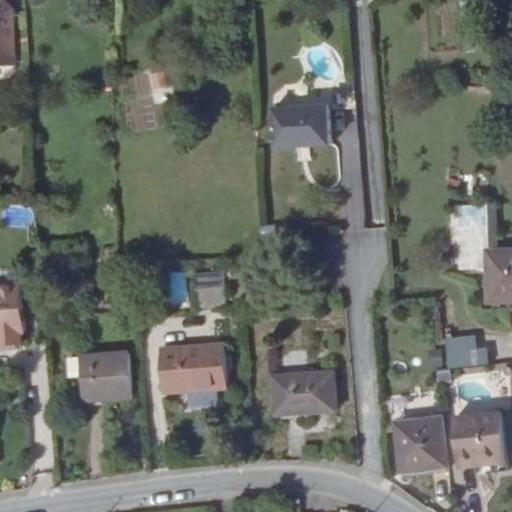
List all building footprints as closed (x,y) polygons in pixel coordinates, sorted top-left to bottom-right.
[(0,66),(10,66),(9,11),(0,1),(0,66)] [(463,47),(487,47),(486,28),(463,28),(463,47)] [(170,89),(165,71),(138,75),(140,84),(146,84),(148,93),(170,89)] [(329,111),(329,113),(355,112),(354,86),(328,87),(329,111)] [(329,113),(329,111),(274,111),(275,149),(329,148),(329,113)] [(111,202),(92,203),(93,219),(111,219),(111,202)] [(487,252),(496,252),(495,247),(493,207),(485,207),(487,252)] [(478,223),(455,224),(457,266),(480,265),(478,223)] [(511,251),(496,252),(498,297),(511,296),(511,251)] [(490,297),(498,297),(496,252),(487,252),(490,297)] [(130,284),(130,268),(119,268),(120,284),(130,284)] [(0,320),(18,320),(18,316),(23,315),(19,270),(0,270),(0,320)] [(171,302),(187,301),(185,273),(170,273),(171,302)] [(190,276),(191,315),(221,314),(220,275),(190,276)] [(0,329),(18,328),(18,320),(0,320),(0,329)] [(481,335),(446,336),(447,365),(482,364),(481,335)] [(221,352),(158,356),(161,400),(224,395),(221,352)] [(127,358),(79,359),(81,404),(129,402),(127,358)] [(336,417),(334,380),(272,383),(274,421),(336,417)] [(455,422),(464,469),(480,466),(482,476),(503,473),(501,467),(511,465),(502,414),(455,422)] [(409,474),(451,468),(443,424),(400,430),(409,474)]
